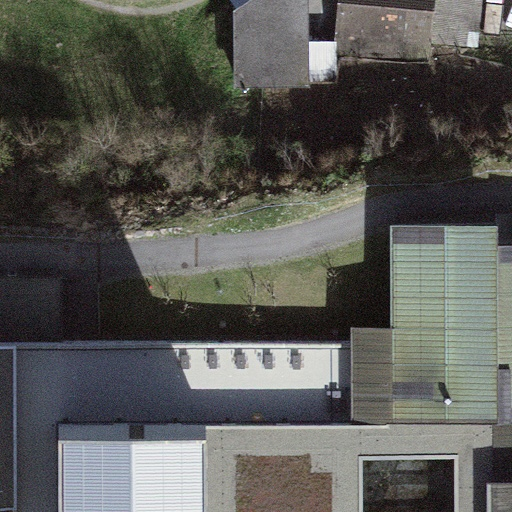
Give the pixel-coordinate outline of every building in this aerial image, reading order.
[(264,0),(243,15),(244,86),(305,85),(306,39),(298,0),(264,0)] [(341,0),(336,50),(426,59),(428,39),(431,0),(341,0)] [(431,0),(428,39),(477,44),(481,0),(431,0)] [(511,511),(511,242),(495,243),(495,224),(392,225),(392,345),(383,345),(370,345),(371,420),(412,420),(412,437),(268,438),(181,439),(181,428),(132,428),(132,511),(511,511)] [(0,363),(59,363),(59,280),(0,280),(0,363)]
